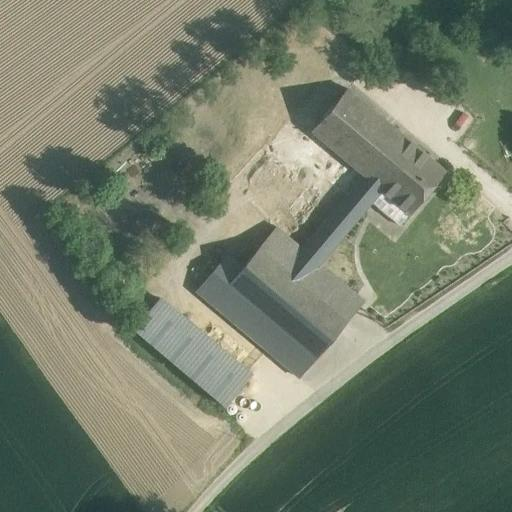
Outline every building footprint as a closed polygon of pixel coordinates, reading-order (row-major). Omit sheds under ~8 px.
[(504,45),(490,30),(478,42),(493,56),(504,45)] [(300,82),(258,47),(246,61),(288,96),(300,82)] [(416,147),(347,88),(311,131),(363,175),(380,190),(416,147)] [(416,147),(380,190),(381,191),(371,202),(399,226),(445,171),(416,147)] [(355,184),(301,249),(276,227),(261,244),(305,281),(319,264),(371,202),(381,191),(380,190),(363,175),(359,179),(356,176),(352,181),(355,184)] [(305,281),(261,244),(242,267),(211,304),(298,377),(363,301),(319,264),(305,281)] [(229,256),(198,293),(211,304),(242,267),(229,256)] [(250,376),(158,298),(132,329),(224,407),(250,376)]
